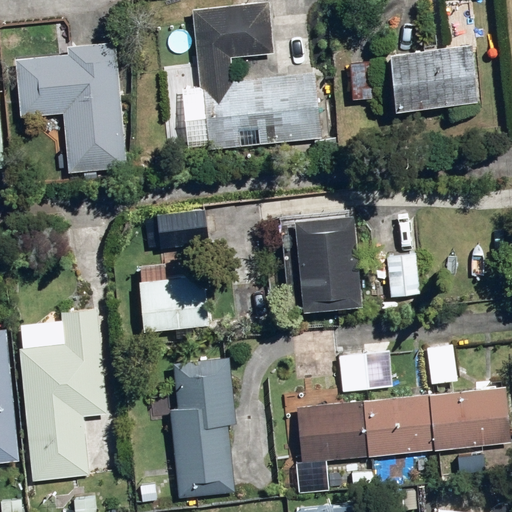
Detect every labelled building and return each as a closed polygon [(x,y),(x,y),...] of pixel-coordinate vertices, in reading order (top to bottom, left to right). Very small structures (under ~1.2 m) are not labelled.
[(202,118),(205,144),(320,133),(314,69),(231,77),(228,52),(272,48),(266,0),(238,0),(191,4),(199,79),(178,81),(180,105),(173,105),(174,122),(202,118)] [(61,109),(67,168),(124,163),(113,37),(66,41),(66,47),(12,52),(18,113),(61,109)] [(387,46),(391,103),(475,99),(471,41),(387,46)] [(345,57),(348,96),(371,95),(369,56),(345,57)] [(159,67),(159,80),(178,79),(177,65),(159,67)] [(138,155),(139,169),(178,167),(178,153),(138,155)] [(0,168),(1,183),(11,182),(10,167),(0,168)] [(154,209),(157,245),(207,241),(204,205),(154,209)] [(293,214),(302,306),(360,299),(350,208),(293,214)] [(385,253),(390,294),(419,291),(414,249),(385,253)] [(136,276),(142,326),(207,319),(201,270),(163,274),(162,260),(139,262),(141,276),(136,276)] [(252,284),(262,287),(265,277),(254,275),(252,284)] [(17,345),(31,477),(88,472),(82,413),(106,410),(95,304),(59,308),(62,340),(17,345)] [(0,460),(17,459),(6,324),(0,324),(0,460)] [(425,341),(425,372),(447,371),(446,341),(425,341)] [(388,345),(362,348),(367,385),(392,383),(388,345)] [(342,389),(367,385),(362,348),(338,352),(342,389)] [(168,401),(177,495),(234,489),(227,420),(235,419),(228,350),(170,357),(175,401),(168,401)] [(504,383),(428,390),(433,446),(510,439),(504,383)] [(428,390),(361,396),(366,453),(433,446),(428,390)] [(366,453),(361,396),(295,403),(300,459),(366,453)] [(138,481),(139,499),(155,498),(154,481),(138,481)] [(400,481),(401,495),(415,495),(415,481),(400,481)] [(72,496),(73,511),(96,510),(95,494),(72,496)] [(0,497),(0,511),(21,511),(21,496),(0,497)] [(292,505),(292,511),(356,511),(355,500),(292,505)] [(435,511),(511,511),(436,503),(435,511)]
